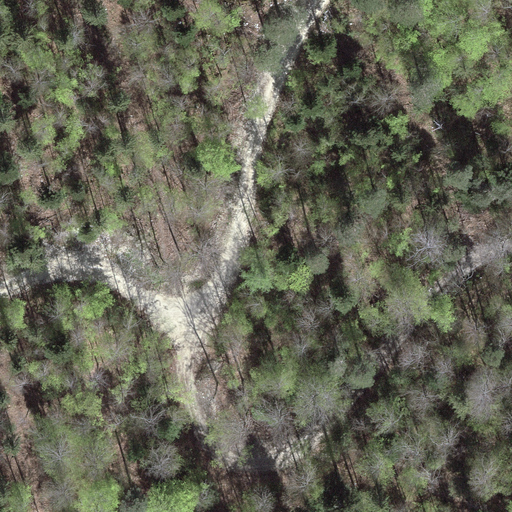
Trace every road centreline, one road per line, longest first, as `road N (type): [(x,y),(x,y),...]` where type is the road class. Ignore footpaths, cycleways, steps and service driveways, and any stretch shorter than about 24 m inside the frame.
road 1 (track): [(64,0),(104,46),(135,102),(160,181),(198,430),(209,456),(237,467),(295,450),(327,424),(458,272),(492,249),(511,247)]
road 2 (track): [(321,0),(293,36),(267,94),(249,145),(229,265),(206,316),(181,330),(161,323),(130,278),(81,258),(49,262),(0,292)]
